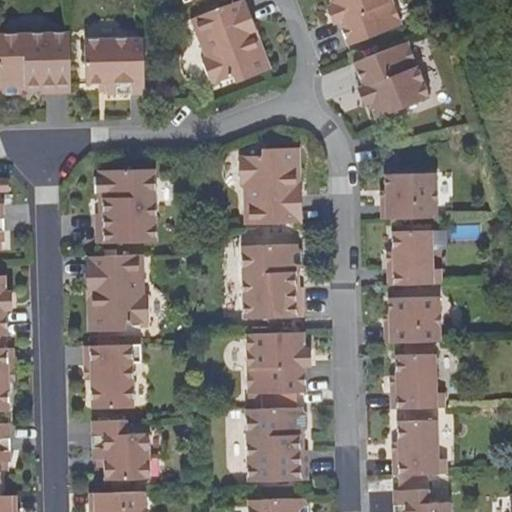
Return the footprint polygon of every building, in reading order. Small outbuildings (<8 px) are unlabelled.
[(252,39),(256,38),(260,37),(246,0),(242,0),(238,2),(252,39)] [(340,17),(334,19),(344,45),(401,23),(392,0),(327,0),(329,4),(334,2),(340,17)] [(268,70),(256,38),(252,39),(238,2),(191,19),(205,56),(202,57),(212,84),(232,75),(240,80),(268,70)] [(330,21),(334,19),(340,17),(334,2),(329,4),(324,5),(330,21)] [(43,94),(68,94),(67,33),(0,33),(0,90),(3,94),(17,94),(21,91),(27,90),(26,83),(41,83),(40,90),(43,94)] [(377,99),(372,101),(377,117),(431,96),(409,39),(355,60),(366,86),(371,84),(377,99)] [(108,95),(144,95),(142,40),(85,40),(86,84),(101,83),(107,83),(108,91),(108,95)] [(366,103),(372,101),(377,99),(371,84),(366,86),(361,89),(366,103)] [(246,224),(294,222),(293,183),(298,183),(298,148),(269,148),(263,156),(239,158),(240,185),(244,185),(246,224)] [(109,215),(101,215),(97,215),(97,243),(155,242),(154,169),(99,170),(100,177),(98,179),(96,183),(97,192),(100,197),(100,201),(109,201),(109,215)] [(388,218),(437,217),(436,171),(387,172),(387,191),(388,218)] [(302,183),(298,183),(293,183),(294,222),(303,222),(302,183)] [(100,201),(101,215),(109,215),(109,201),(100,201)] [(395,241),(432,240),(431,230),(395,231),(395,241)] [(432,270),(432,240),(395,241),(395,252),(395,268),(390,269),(390,285),(441,284),(441,270),(432,270)] [(301,289),(297,289),(288,290),(287,273),(296,272),(301,266),(301,250),(296,247),(296,243),(241,246),(243,319),(302,317),(301,289)] [(94,298),(89,298),(90,333),(119,332),(124,325),(149,323),(147,296),(144,296),(142,254),(93,256),(94,298)] [(86,298),(89,298),(94,298),(93,256),(85,256),(86,298)] [(288,290),(297,289),(296,272),(287,273),(288,290)] [(8,337),(8,309),(0,309),(0,294),(7,294),(6,277),(0,276),(0,346),(1,347),(0,338),(8,337)] [(0,309),(8,309),(13,309),(12,293),(7,294),(0,294),(0,309)] [(391,342),(441,340),(438,296),(390,297),(390,313),(391,342)] [(305,392),(304,364),(297,364),(297,349),(303,349),(302,331),(245,333),(247,394),(260,394),(260,407),(299,407),(295,393),(305,392)] [(88,344),(90,379),(91,410),(133,409),(132,364),(141,363),(141,343),(88,344)] [(82,379),(90,379),(88,344),(82,344),(82,379)] [(7,347),(1,347),(0,346),(0,409),(10,409),(9,379),(7,347)] [(297,364),(304,364),(310,364),(309,349),(303,349),(297,349),(297,364)] [(388,409),(441,407),(441,391),(432,392),(429,354),(392,355),(393,375),(394,392),(387,392),(388,409)] [(247,407),(260,407),(260,394),(247,394),(247,407)] [(294,437),(302,437),(302,435),(308,428),(308,415),(304,411),(303,406),(299,407),(260,407),(247,407),(249,484),(309,482),(309,453),(303,453),(294,453),(294,437)] [(395,475),(448,473),(448,457),(440,458),(440,419),(435,419),(435,413),(409,413),(409,420),(400,421),(400,441),(400,459),(394,459),(395,475)] [(103,457),(104,465),(104,481),(150,479),(149,433),(127,433),(127,419),(92,420),(93,458),(98,457),(103,457)] [(0,468),(0,462),(6,462),(9,462),(9,423),(0,422),(0,483),(0,470),(0,468)] [(294,453),(303,453),(302,437),(294,437),(294,453)] [(94,492),(94,511),(144,511),(144,490),(94,492)] [(451,511),(451,502),(429,502),(429,491),(395,491),(395,511),(451,511)] [(0,511),(13,511),(13,495),(0,495),(0,511)] [(306,511),(306,506),(303,502),(303,497),(249,499),(249,511),(306,511)]
